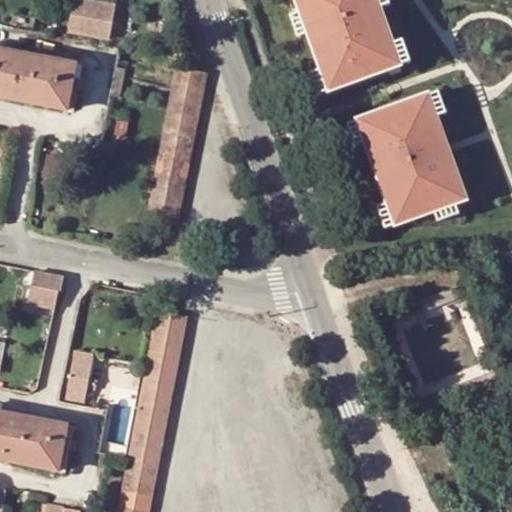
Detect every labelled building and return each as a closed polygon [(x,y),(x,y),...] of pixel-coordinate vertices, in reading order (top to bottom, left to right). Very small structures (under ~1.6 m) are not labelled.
[(107,44),(114,9),(71,0),(64,35),(107,44)] [(295,0),(300,12),(308,34),(320,69),(328,91),(399,66),(391,44),(379,9),(376,0),(295,0)] [(388,0),(376,0),(379,9),(390,5),(388,0)] [(297,37),(308,34),(300,12),(289,15),(297,37)] [(402,40),(391,44),(399,66),(410,62),(402,40)] [(77,65),(0,50),(0,98),(69,112),(75,113),(84,66),(77,65)] [(207,74),(180,69),(148,219),(177,225),(207,74)] [(328,91),(320,69),(309,73),(318,95),(328,91)] [(437,91),(427,94),(435,117),(445,113),(437,91)] [(427,94),(356,119),(364,142),(386,202),(394,225),(432,211),(454,203),(464,200),(453,168),(449,169),(444,158),(449,156),(435,117),(427,94)] [(364,142),(356,119),(346,123),(354,146),(364,142)] [(383,229),(394,225),(386,202),(375,206),(383,229)] [(454,203),(432,211),(436,222),(458,214),(454,203)] [(63,278),(33,272),(27,303),(57,309),(63,278)] [(462,299),(458,289),(419,303),(422,313),(462,299)] [(148,511),(188,318),(160,313),(120,511),(148,511)] [(86,380),(91,356),(72,353),(65,393),(83,396),(83,393),(86,394),(89,380),(86,380)] [(0,412),(0,460),(59,472),(67,473),(75,426),(68,425),(34,419),(0,412)]
